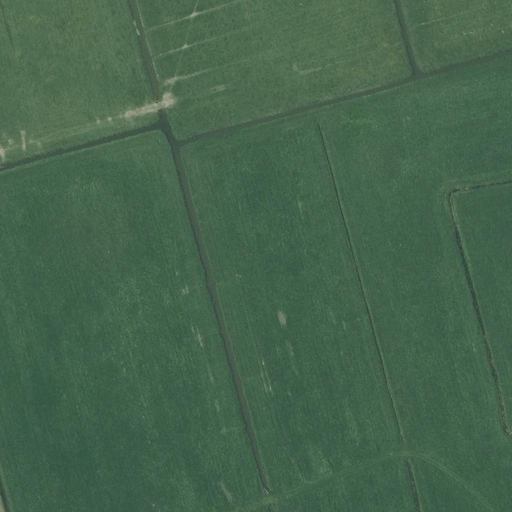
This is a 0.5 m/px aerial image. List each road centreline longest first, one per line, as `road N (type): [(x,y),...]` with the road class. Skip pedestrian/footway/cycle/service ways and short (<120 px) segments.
road 1 (track): [(235,511),(414,448),(477,511)]
road 2 (track): [(0,153),(165,105)]
